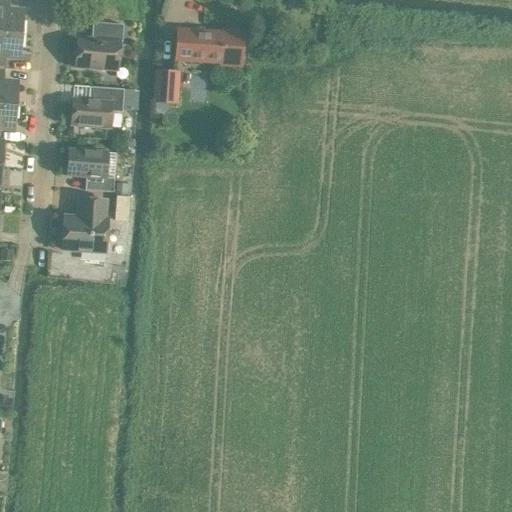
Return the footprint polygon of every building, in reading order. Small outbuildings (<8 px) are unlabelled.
[(0,0),(0,33),(21,35),(22,16),(17,16),(18,10),(8,10),(8,0),(0,0)] [(120,43),(122,26),(92,23),(90,39),(86,43),(76,42),(74,69),(116,72),(118,43),(120,43)] [(176,30),(174,61),(219,63),(219,66),(239,67),(241,31),(221,30),(221,33),(176,30)] [(0,69),(4,70),(5,59),(14,59),(14,54),(19,54),(21,35),(0,33),(0,69)] [(0,105),(15,107),(17,88),(12,87),(12,82),(3,81),(4,70),(0,69),(0,105)] [(174,73),(155,71),(153,102),(171,103),(174,73)] [(121,114),(123,90),(94,88),(93,101),(72,100),(70,127),(110,130),(111,113),(121,114)] [(15,107),(0,105),(0,130),(8,131),(9,126),(14,126),(15,107)] [(85,178),(84,191),(112,193),(115,154),(68,151),(66,177),(85,178)] [(118,184),(117,194),(131,195),(132,185),(118,184)] [(116,198),(115,210),(130,211),(131,199),(116,198)] [(104,254),(107,221),(103,221),(104,201),(79,199),(78,219),(63,218),(61,250),(104,254)] [(10,261),(10,251),(1,251),(1,260),(10,261)] [(0,396),(0,414),(10,415),(11,402),(6,401),(6,397),(0,396)]
